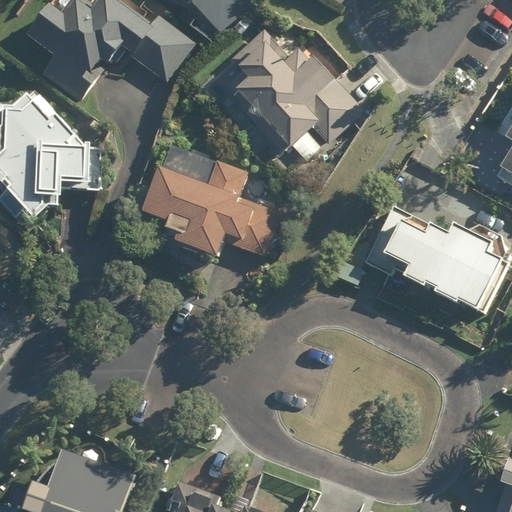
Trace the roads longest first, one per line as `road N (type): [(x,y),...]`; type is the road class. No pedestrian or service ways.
road 1 (residential): [(256,378),(292,324),(342,314),(440,361),(458,382),(461,412),(436,470),(396,488),(284,449),(260,428),(254,394)]
road 2 (residential): [(39,358),(65,311),(88,297),(125,308),(138,345)]
road 3 (residential): [(464,0),(446,39),(418,49),(392,40),(377,0)]
road 4 (residential): [(138,345),(256,378)]
road 5 (residential): [(138,345),(125,370),(98,381),(39,358)]
